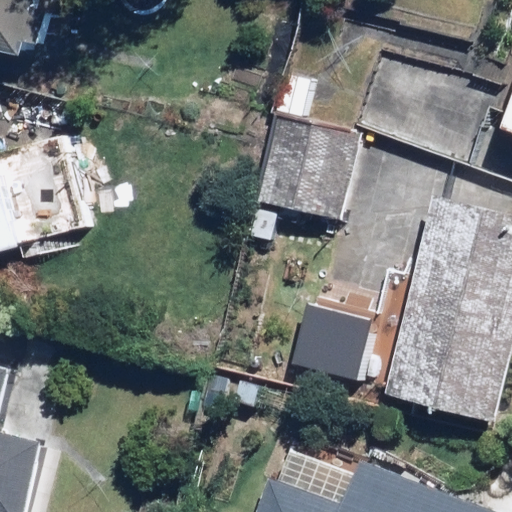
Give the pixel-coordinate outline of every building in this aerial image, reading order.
[(0,0),(0,68),(27,74),(31,56),(42,59),(50,22),(39,19),(43,0),(0,0)] [(364,132),(284,114),(262,211),(343,229),(364,132)] [(0,261),(24,255),(27,266),(71,253),(68,242),(88,235),(59,137),(0,154),(0,261)] [(497,437),(511,372),(511,229),(431,210),(384,410),(497,437)] [(0,433),(12,382),(0,378),(0,511),(33,511),(46,455),(0,443),(0,433)] [(285,450),(262,511),(506,511),(370,463),(364,480),(285,450)]
